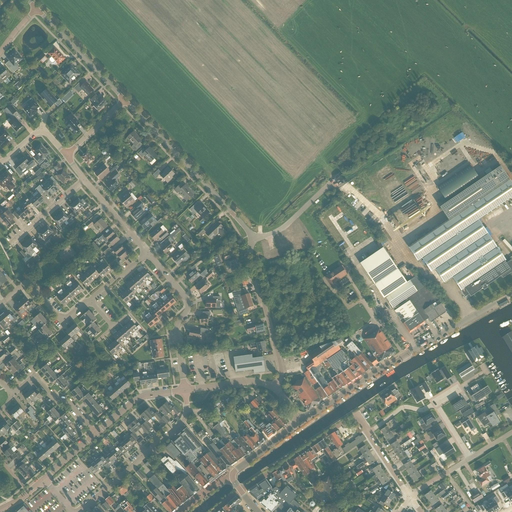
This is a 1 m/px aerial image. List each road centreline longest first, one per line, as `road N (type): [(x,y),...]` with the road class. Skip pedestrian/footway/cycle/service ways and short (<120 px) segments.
road 1 (tertiary): [(296,418),(511,293)]
road 2 (tertiary): [(253,238),(124,101)]
road 3 (residential): [(78,511),(182,423),(185,391)]
road 4 (residential): [(185,391),(176,328),(187,301),(147,253)]
road 5 (tertiary): [(274,387),(280,364),(253,238)]
road 6 (residential): [(240,491),(356,414)]
road 7 (residential): [(0,305),(29,279),(63,322),(90,300)]
road 8 (tertiary): [(124,101),(36,9)]
